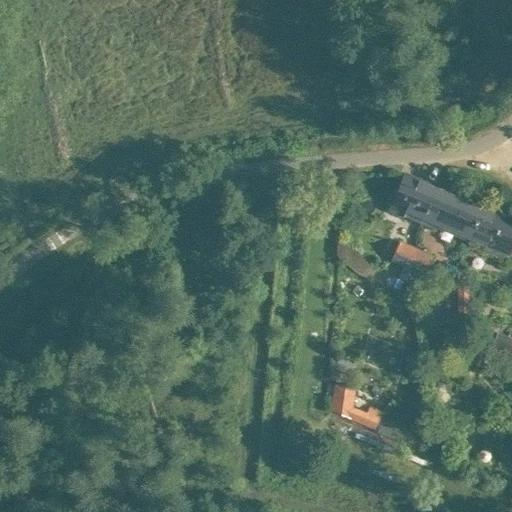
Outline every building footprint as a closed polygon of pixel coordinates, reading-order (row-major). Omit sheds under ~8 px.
[(420,224),(435,188),(405,176),(398,194),(390,211),(420,224)] [(435,188),(420,224),(436,231),(438,226),(470,239),(467,244),(468,244),(483,208),(435,188)] [(511,220),(483,208),(468,244),(502,259),(504,253),(507,254),(511,242),(511,220)] [(398,277),(415,284),(416,281),(419,271),(409,267),(415,250),(399,244),(391,262),(403,267),(398,277)] [(415,250),(409,267),(419,271),(425,273),(432,257),(415,250)] [(457,289),(458,320),(469,320),(469,289),(457,289)] [(492,346),(511,353),(511,326),(508,337),(497,333),(492,346)] [(337,359),(334,367),(351,374),(354,366),(337,359)] [(408,367),(409,383),(420,382),(418,366),(408,367)] [(334,384),(330,411),(375,430),(383,411),(369,405),(366,412),(353,407),(356,387),(334,384)] [(390,431),(379,427),(376,434),(387,438),(390,431)] [(480,450),(477,454),(478,459),(481,462),(486,462),(490,459),(491,455),(489,451),(484,449),(480,450)]
